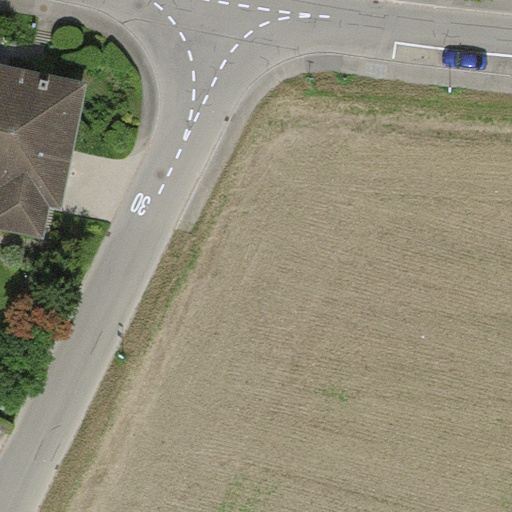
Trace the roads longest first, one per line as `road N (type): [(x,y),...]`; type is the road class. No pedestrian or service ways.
road 1 (residential): [(12,511),(255,15)]
road 2 (residential): [(511,44),(255,15)]
